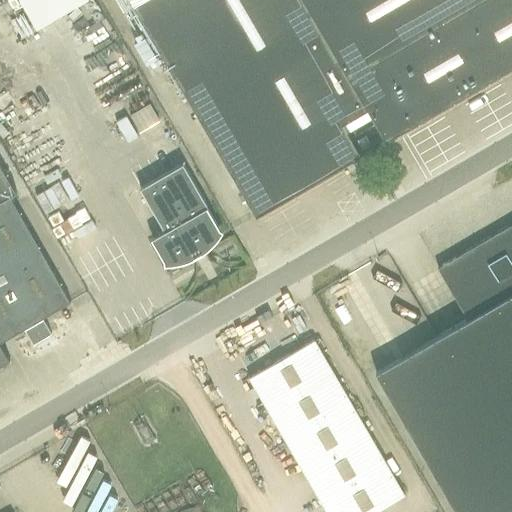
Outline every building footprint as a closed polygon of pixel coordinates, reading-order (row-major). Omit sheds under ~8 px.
[(20,0),(38,29),(86,0),(20,0)] [(386,140),(411,126),(511,67),(511,0),(140,0),(134,4),(150,32),(257,215),(361,154),(343,123),(368,108),(386,140)] [(362,150),(371,145),(366,135),(357,140),(362,150)] [(0,364),(10,359),(0,342),(0,341),(70,301),(10,196),(17,191),(0,161),(0,364)] [(215,242),(218,238),(224,230),(220,228),(208,206),(208,205),(184,163),(140,187),(165,229),(158,233),(158,234),(152,237),(165,260),(165,264),(180,262),(185,261),(190,259),(195,257),(199,255),(203,252),(208,249),(211,246),(215,242)] [(77,207),(59,213),(68,236),(86,230),(77,207)] [(511,511),(511,223),(438,266),(468,318),(376,371),(457,511),(511,511)] [(44,319),(26,329),(34,344),(52,333),(44,319)] [(333,372),(315,339),(250,377),(269,408),(333,372)] [(287,439),(351,402),(333,372),(269,408),(287,439)] [(287,439),(292,449),(305,470),(369,433),(351,402),(287,439)] [(372,511),(355,483),(387,464),(369,433),(305,470),(329,511),(372,511)] [(372,511),(376,511),(405,495),(387,464),(355,483),(372,511)]
